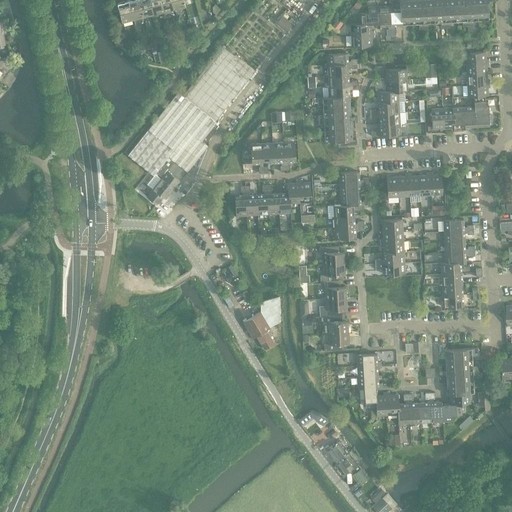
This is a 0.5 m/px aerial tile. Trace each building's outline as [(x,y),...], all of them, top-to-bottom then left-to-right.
[(139,0),(130,0),(128,1),(133,20),(134,20),(135,25),(144,23),(143,18),(144,18),(139,0)] [(150,0),(139,0),(144,18),(154,15),(150,0)] [(161,0),(150,0),(154,15),(164,13),(161,0)] [(172,0),(161,0),(164,13),(175,10),(172,0)] [(172,0),(175,10),(186,7),(184,0),(172,0)] [(399,0),(400,5),(390,6),(391,35),(396,35),(396,28),(394,29),(394,26),(402,25),(402,22),(401,5),(401,1),(400,0),(399,0)] [(400,0),(401,1),(401,5),(402,22),(406,22),(412,22),(410,0),(405,0),(404,0),(403,0),(400,0)] [(421,0),(410,0),(412,22),(418,21),(419,29),(423,29),(421,0)] [(432,0),(421,0),(423,29),(428,29),(427,21),(434,20),(432,0)] [(432,0),(434,20),(441,20),(441,28),(445,28),(443,0),(432,0)] [(443,0),(445,28),(450,28),(449,20),(456,19),(454,0),(443,0)] [(465,0),(454,0),(456,19),(462,19),(463,27),(467,27),(465,0)] [(476,0),(465,0),(467,27),(471,26),(471,18),(477,18),(476,0)] [(476,0),(477,18),(484,18),(484,26),(489,25),(487,0),(476,0)] [(133,20),(128,1),(117,3),(122,23),(133,20)] [(390,6),(378,7),(379,23),(379,26),(388,26),(388,29),(386,29),(387,35),(391,35),(390,6)] [(360,13),(360,24),(371,24),(379,23),(378,7),(368,7),(368,13),(360,13)] [(282,16),(276,24),(287,32),(293,24),(282,16)] [(351,25),(351,36),(373,34),(373,31),(371,31),(371,24),(360,24),(351,25)] [(373,34),(351,36),(352,47),(372,46),(371,38),(374,38),(373,34)] [(466,53),(466,64),(488,63),(488,59),(486,59),(485,52),(466,53)] [(327,54),(328,65),(357,64),(357,59),(351,59),(351,61),(348,61),(347,53),(327,54)] [(488,63),(466,64),(467,75),(487,74),(486,66),(489,66),(488,63)] [(357,64),(328,65),(329,76),(348,75),(348,67),(351,67),(351,69),(357,68),(357,64)] [(384,77),(385,81),(407,79),(406,68),(386,69),(387,77),(384,77)] [(487,74),(467,75),(468,85),(490,84),(489,81),(487,81),(487,74)] [(348,75),(329,76),(329,87),(358,85),(358,81),(352,81),(352,82),(349,83),(348,75)] [(407,79),(385,81),(385,84),(387,84),(387,91),(398,91),(407,91),(407,79)] [(490,84),(468,85),(468,97),(488,96),(487,88),(490,88),(490,84)] [(329,87),(330,97),(347,96),(347,97),(350,97),(349,89),(352,89),(352,90),(359,90),(358,85),(329,87)] [(378,95),(379,103),(398,102),(398,91),(387,91),(376,92),(376,96),(378,95)] [(158,172),(163,176),(167,170),(180,180),(187,171),(208,146),(201,141),(216,122),(178,92),(128,155),(135,160),(155,176),(158,172)] [(325,102),(326,109),(347,107),(347,100),(350,100),(350,97),(347,97),(347,96),(330,97),(317,98),(317,103),(325,102)] [(485,98),(474,99),(474,107),(475,126),(490,126),(489,118),(492,118),(491,115),(489,115),(488,106),(486,106),(485,98)] [(370,109),(370,114),(399,112),(398,102),(379,103),(379,111),(376,111),(376,109),(370,109)] [(318,115),(318,120),(348,118),(347,107),(326,109),(326,115),(318,115)] [(474,107),(453,108),(454,127),(453,127),(454,130),(465,129),(465,127),(475,126),(474,107)] [(444,130),(442,108),(431,109),(432,129),(440,128),(440,131),(444,130)] [(453,108),(442,108),(444,130),(447,130),(447,128),(453,127),(454,127),(453,108)] [(295,111),(285,112),(285,120),(295,120),(295,111)] [(281,112),(271,112),(271,121),(271,122),(282,122),(282,120),(281,112)] [(399,112),(370,114),(370,119),(377,118),(376,117),(379,117),(380,124),(400,123),(399,112)] [(348,118),(318,120),(319,124),(327,124),(327,130),(349,129),(348,118)] [(400,123),(380,124),(380,132),(377,132),(377,131),(371,131),(371,136),(400,134),(400,123)] [(352,140),(352,136),(349,136),(349,129),(327,130),(327,137),(319,137),(320,142),(338,141),(343,141),(347,140),(349,140),(352,140)] [(283,142),(273,143),(274,163),(281,162),(282,165),(280,165),(280,172),(285,172),(283,142)] [(295,142),(283,142),(285,172),(290,171),(289,165),(288,165),(287,162),(296,161),(295,142)] [(273,143),(262,144),(263,173),(268,173),(268,166),(266,166),(266,163),(274,163),(273,143)] [(263,173),(262,144),(251,144),(252,164),(260,163),(260,166),(258,167),(259,173),(263,173)] [(167,170),(163,176),(147,196),(156,204),(162,197),(165,199),(180,180),(167,170)] [(339,173),(340,184),(369,182),(369,178),(362,178),(362,180),(359,180),(359,172),(339,173)] [(427,175),(419,176),(420,195),(431,195),(430,173),(427,173),(427,175)] [(433,173),(430,173),(431,195),(442,194),(441,174),(434,175),(433,173)] [(405,177),(398,177),(399,197),(410,196),(408,174),(405,174),(405,177)] [(412,174),(408,174),(410,196),(420,195),(419,176),(412,176),(412,174)] [(399,197),(398,177),(390,177),(390,175),(386,175),(388,197),(399,197)] [(302,180),(299,181),(300,203),(311,202),(310,182),(303,183),(302,180)] [(296,183),(288,183),(290,203),(300,203),(299,181),(296,181),(296,183)] [(369,182),(340,184),(340,195),(360,194),(360,186),(363,186),(363,187),(369,187),(369,182)] [(286,193),(278,193),(279,213),(291,213),(290,203),(288,183),(284,184),(284,190),(286,190),(286,193)] [(272,184),(267,185),(269,214),(279,213),(278,193),(270,194),(270,191),(272,191),(272,184)] [(264,194),(257,195),(258,214),(269,214),(267,185),(262,185),(263,191),(264,191),(264,194)] [(247,215),(245,186),(241,186),(241,193),(243,192),(243,195),(235,196),(236,216),(247,215)] [(250,186),(245,186),(247,215),(258,214),(257,195),(249,195),(249,192),(250,192),(250,186)] [(360,194),(340,195),(341,205),(341,206),(363,204),(363,205),(370,204),(370,199),(363,200),(364,201),(360,201),(360,194)] [(334,205),(334,217),(354,215),(354,208),(357,208),(357,209),(363,209),(363,205),(363,204),(341,206),(341,205),(334,205)] [(443,205),(433,206),(433,215),(443,214),(444,214),(443,205)] [(354,215),(334,217),(335,227),(364,226),(364,221),(357,221),(358,223),(354,223),(354,215)] [(382,224),(383,231),(403,230),(402,219),(380,220),(380,224),(382,224)] [(444,220),(444,231),(473,229),(473,225),(464,225),(463,219),(444,220)] [(500,230),(508,230),(511,229),(511,222),(500,223),(500,230)] [(364,226),(335,227),(336,239),(355,237),(355,229),(358,229),(358,231),(364,230),(364,226)] [(473,229),(444,231),(445,242),(465,241),(464,235),(474,234),(473,229)] [(381,239),(381,242),(403,241),(403,230),(383,231),(383,239),(381,239)] [(403,241),(381,242),(381,246),(384,245),(384,253),(404,252),(403,241)] [(465,241),(445,242),(445,253),(475,251),(474,246),(465,247),(465,241)] [(323,254),(324,264),(344,263),(343,252),(339,252),(338,246),(319,247),(319,254),(323,254)] [(475,251),(445,253),(446,263),(461,263),(466,263),(465,256),(475,256),(475,251)] [(375,259),(375,264),(404,263),(404,252),(384,253),(384,261),(381,261),(381,259),(375,259)] [(344,263),(324,264),(324,275),(320,275),(321,282),(327,281),(340,281),(340,275),(345,274),(344,263)] [(404,263),(375,264),(375,269),(382,268),(382,267),(385,267),(385,275),(405,274),(404,263)] [(441,263),(442,275),(462,273),(461,263),(446,263),(441,263)] [(462,273),(442,275),(442,285),(462,284),(462,273)] [(309,275),(300,275),(300,276),(300,282),(300,283),(309,283),(309,275)] [(325,287),(325,299),(346,298),(345,286),(341,287),(340,281),(327,281),(328,287),(325,287)] [(462,284),(442,285),(443,296),(463,295),(462,284)] [(463,295),(443,296),(444,307),(463,306),(463,295)] [(321,308),(320,310),(320,316),(322,316),(329,316),(342,315),(342,309),(347,309),(346,298),(325,299),(326,306),(323,306),(321,308)] [(243,322),(253,337),(256,335),(265,349),(274,343),(266,330),(270,327),(260,311),(243,322)] [(327,322),(327,333),(348,332),(347,321),(342,321),(342,315),(329,316),(322,316),(323,323),(327,322)] [(348,332),(327,333),(328,344),(324,344),(324,351),(344,349),(344,343),(349,343),(348,332)] [(448,354),(448,361),(470,360),(469,353),(477,353),(477,348),(445,350),(445,354),(448,354)] [(357,355),(357,366),(381,365),(381,362),(377,362),(377,354),(357,355)] [(511,355),(511,356),(511,358),(500,359),(501,379),(511,378),(511,355)] [(470,360),(448,361),(449,372),(478,370),(478,366),(470,366),(470,360)] [(381,365),(357,366),(358,377),(378,376),(377,368),(381,368),(381,365)] [(478,370),(449,372),(449,383),(474,382),(474,381),(471,381),(471,375),(479,375),(478,370)] [(378,376),(358,377),(359,388),(375,387),(382,387),(382,383),(378,383),(378,376)] [(447,390),(447,393),(450,393),(474,391),(474,382),(449,383),(449,390),(447,390)] [(375,387),(359,388),(359,399),(365,398),(365,407),(376,406),(376,396),(375,387)] [(349,388),(338,389),(339,397),(349,396),(349,388)] [(474,391),(450,393),(447,393),(447,394),(448,394),(448,396),(450,396),(450,404),(461,404),(470,403),(470,393),(474,393),(474,391)] [(434,392),(430,393),(431,422),(442,421),(442,404),(441,402),(433,402),(433,399),(435,399),(434,392)] [(376,406),(376,415),(388,415),(386,393),(383,393),(383,395),(376,396),(376,406)] [(390,393),(386,393),(388,415),(398,414),(398,404),(398,394),(390,395),(390,393)] [(427,402),(419,403),(420,422),(431,422),(430,393),(425,393),(425,399),(427,399),(427,402)] [(398,414),(398,424),(410,423),(408,394),(403,394),(404,401),(405,401),(405,404),(398,404),(398,414)] [(413,394),(408,394),(410,423),(420,422),(419,403),(412,403),(411,400),(413,400),(413,394)] [(450,404),(442,404),(442,421),(453,421),(453,415),(462,415),(461,404),(450,404)] [(470,416),(465,420),(469,425),(474,420),(470,416)] [(328,425),(318,433),(325,443),(335,435),(328,425)] [(326,450),(335,462),(348,452),(339,440),(326,450)] [(348,452),(335,462),(345,474),(353,468),(356,472),(353,474),(360,484),(368,478),(348,452)] [(376,492),(371,497),(376,502),(381,498),(376,492)] [(382,499),(373,508),(377,511),(386,511),(391,508),(382,499)]
